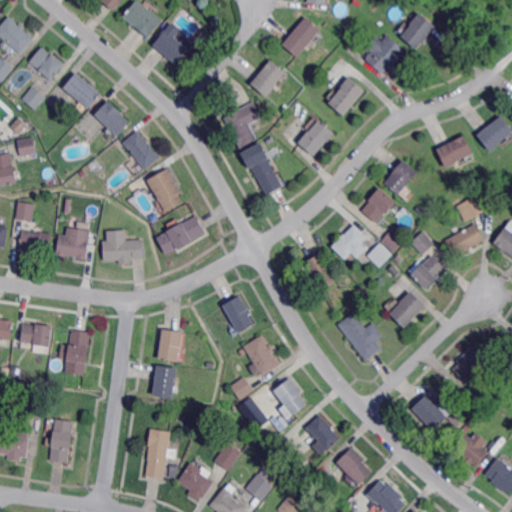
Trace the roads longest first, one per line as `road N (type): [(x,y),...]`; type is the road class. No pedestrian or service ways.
road 1 (residential): [(479,511),(428,472),(327,367),(179,117),(48,0)]
road 2 (residential): [(0,282),(131,301),(204,277),(315,207),(395,121),(462,95),(511,58)]
road 3 (residential): [(131,301),(102,506)]
road 4 (residential): [(366,410),(486,294)]
road 5 (residential): [(179,117),(249,31),(257,0)]
road 6 (residential): [(131,511),(0,493)]
